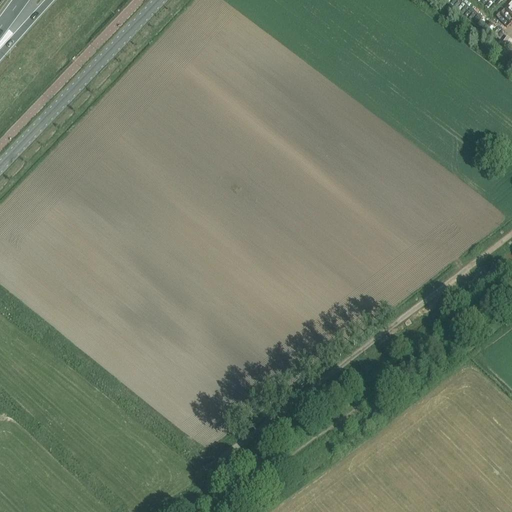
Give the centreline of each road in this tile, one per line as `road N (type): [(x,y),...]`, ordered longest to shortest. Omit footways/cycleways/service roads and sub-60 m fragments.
road 1 (unclassified): [(216,462),(511,233)]
road 2 (unclassified): [(0,170),(160,0)]
